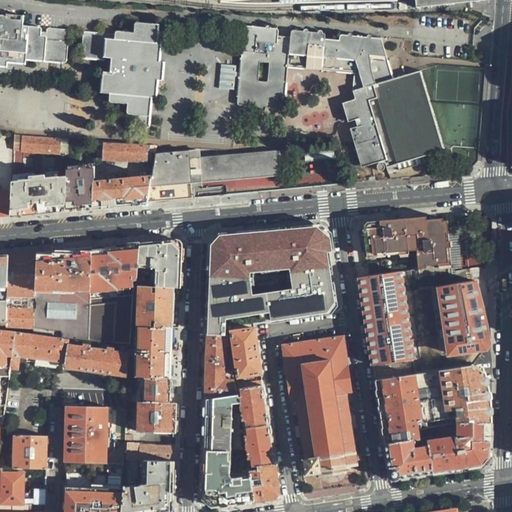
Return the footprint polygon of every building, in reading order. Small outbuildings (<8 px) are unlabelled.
[(414,0),(416,8),(488,0),(414,0)] [(6,62),(23,64),(24,60),(64,63),(67,30),(45,27),(45,35),(39,35),(39,27),(21,25),(22,15),(9,15),(9,18),(0,16),(0,66),(5,67),(6,62)] [(161,61),(163,43),(158,42),(160,23),(134,20),(134,31),(115,29),(114,33),(82,31),(80,59),(105,60),(106,56),(113,57),(111,71),(102,70),(100,93),(109,94),(109,102),(128,104),(127,125),(152,127),(154,97),(158,97),(160,80),(164,80),(166,61),(161,61)] [(234,102),(245,103),(245,102),(247,101),(249,100),(251,99),(254,100),(256,101),(257,102),(258,105),(281,108),(287,65),(353,74),(351,93),(390,81),(386,66),(384,67),(378,44),(339,38),(338,44),(324,42),(325,36),(291,31),(291,37),(276,35),(277,28),(243,24),(234,102)] [(416,73),(390,81),(351,93),(349,103),(342,105),(349,129),(367,124),(369,133),(353,138),(361,165),(376,161),(377,161),(378,161),(379,161),(380,162),(381,163),(383,172),(395,170),(393,164),(439,150),(416,73)] [(245,102),(245,103),(245,104),(249,108),(254,109),(256,108),(258,107),(258,105),(257,102),(256,101),(254,100),(251,99),(249,100),(247,101),(245,102)] [(68,153),(69,138),(14,135),(13,150),(68,153)] [(155,153),(157,145),(96,141),(95,157),(152,162),(153,159),(154,159),(155,153)] [(281,160),(279,145),(263,146),(264,150),(276,149),(277,160),(281,160)] [(147,201),(191,198),(190,182),(278,173),(277,160),(276,149),(264,150),(200,156),(200,150),(155,153),(154,159),(151,176),(147,201)] [(297,183),(336,180),(334,152),(305,155),(306,166),(296,167),(297,183)] [(67,170),(66,174),(64,209),(78,208),(92,206),(93,183),(95,162),(76,164),(75,167),(72,167),(71,170),(67,170)] [(66,174),(11,179),(10,190),(9,214),(36,211),(64,209),(66,174)] [(151,176),(93,183),(92,206),(119,204),(147,201),(151,176)] [(9,214),(10,190),(0,190),(0,214),(1,215),(9,214)] [(437,287),(448,285),(447,275),(451,274),(450,269),(446,231),(441,232),(438,214),(405,218),(362,223),(359,227),(363,254),(380,252),(381,253),(383,253),(383,255),(406,252),(406,254),(414,253),(419,289),(437,287)] [(219,236),(210,245),(208,336),(225,337),(225,319),(264,313),(265,321),(330,311),(334,306),(326,251),(329,251),(327,234),(319,226),(271,231),(219,236)] [(160,240),(139,242),(135,285),(172,287),(180,287),(182,247),(173,239),(160,240)] [(114,249),(91,251),(88,341),(127,346),(130,326),(132,285),(135,285),(139,242),(128,243),(128,248),(114,249)] [(66,249),(37,251),(34,295),(33,308),(32,328),(32,334),(67,339),(88,341),(91,251),(91,247),(66,249)] [(34,295),(37,251),(23,253),(8,254),(6,295),(34,295)] [(365,265),(367,276),(378,274),(376,263),(365,265)] [(367,276),(359,277),(366,321),(374,380),(413,374),(399,271),(378,274),(367,276)] [(448,285),(437,287),(449,368),(471,364),(487,345),(482,326),(473,282),(448,285)] [(172,287),(135,285),(132,285),(130,326),(169,327),(170,309),(172,287)] [(6,307),(5,321),(5,326),(32,328),(33,308),(6,307)] [(168,352),(169,327),(130,326),(127,346),(127,353),(126,376),(138,376),(167,377),(168,352)] [(231,333),(238,377),(253,375),(259,374),(252,329),(242,331),(231,333)] [(0,366),(10,366),(15,332),(5,330),(0,330),(0,366)] [(66,344),(67,339),(32,334),(15,332),(10,366),(10,368),(18,369),(19,357),(63,362),(66,344)] [(359,462),(362,460),(361,455),(358,454),(355,454),(346,392),(351,391),(342,335),(323,338),(280,344),(289,402),(294,401),(303,462),(301,462),(298,465),(299,470),(303,472),(305,471),(306,479),(358,471),(357,463),(359,462)] [(206,381),(206,400),(238,396),(232,374),(228,337),(225,337),(208,336),(206,381)] [(126,376),(127,353),(66,344),(63,362),(63,364),(65,367),(126,376)] [(449,368),(429,371),(437,427),(458,424),(489,424),(489,410),(489,398),(488,387),(485,372),(471,364),(449,368)] [(10,368),(10,366),(0,366),(0,413),(4,414),(6,404),(0,403),(0,376),(9,376),(10,368)] [(413,374),(374,380),(383,434),(385,445),(412,441),(427,439),(427,429),(437,427),(429,371),(413,374)] [(138,376),(126,376),(125,400),(137,401),(138,376)] [(166,391),(167,377),(138,376),(137,401),(166,402),(166,391)] [(250,382),(236,384),(238,396),(240,405),(249,469),(274,464),(270,441),(265,413),(260,380),(250,382)] [(204,453),(231,453),(233,406),(240,405),(238,396),(206,400),(205,428),(204,453)] [(175,417),(175,402),(166,402),(137,401),(136,431),(174,432),(175,417)] [(66,433),(65,461),(103,462),(105,406),(72,405),(72,417),(66,417),(66,425),(72,425),(71,434),(66,433)] [(429,448),(432,474),(464,470),(483,467),(490,455),(489,424),(458,424),(457,438),(427,443),(429,448)] [(46,452),(46,435),(14,435),(13,467),(45,468),(46,452)] [(385,445),(391,480),(408,477),(432,474),(429,448),(414,450),(412,441),(385,445)] [(125,460),(173,461),(174,446),(162,446),(126,445),(125,460)] [(231,453),(204,453),(202,501),(211,509),(222,507),(253,502),(250,478),(230,480),(231,453)] [(163,511),(171,503),(173,461),(125,460),(122,460),(122,463),(121,486),(118,511),(163,511)] [(90,485),(121,486),(122,463),(103,462),(65,461),(64,488),(90,489),(90,485)] [(274,464),(249,469),(250,478),(253,502),(274,499),(278,494),(276,481),(274,464)] [(21,503),(25,503),(44,503),(44,488),(33,487),(29,490),(29,493),(21,492),(22,474),(1,473),(0,503),(21,503)] [(118,511),(121,486),(90,485),(90,489),(64,488),(63,511),(118,511)] [(0,502),(0,511),(20,511),(21,503),(0,503),(0,502)] [(24,511),(43,511),(44,503),(25,503),(24,511)]
